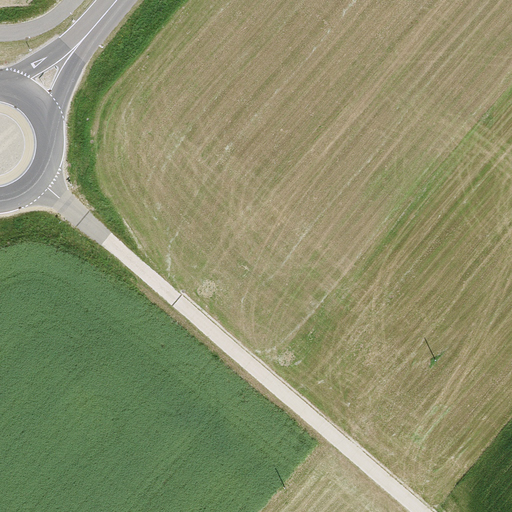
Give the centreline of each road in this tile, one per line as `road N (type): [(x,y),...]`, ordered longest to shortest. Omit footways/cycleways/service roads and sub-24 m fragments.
road 1 (track): [(39,180),(422,511)]
road 2 (tertiary): [(0,202),(22,195),(47,165),(48,131),(30,102)]
